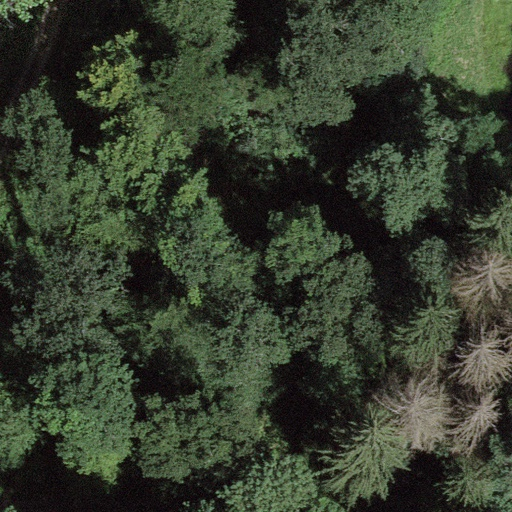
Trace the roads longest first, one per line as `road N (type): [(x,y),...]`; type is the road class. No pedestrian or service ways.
road 1 (track): [(217,511),(0,497)]
road 2 (track): [(57,0),(34,81),(0,146)]
